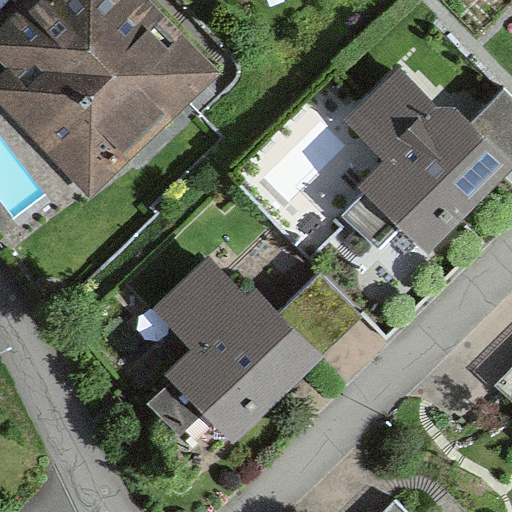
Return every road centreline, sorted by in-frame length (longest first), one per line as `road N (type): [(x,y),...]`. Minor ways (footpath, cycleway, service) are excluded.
road 1 (residential): [(256,511),(511,254)]
road 2 (residential): [(0,311),(110,511)]
